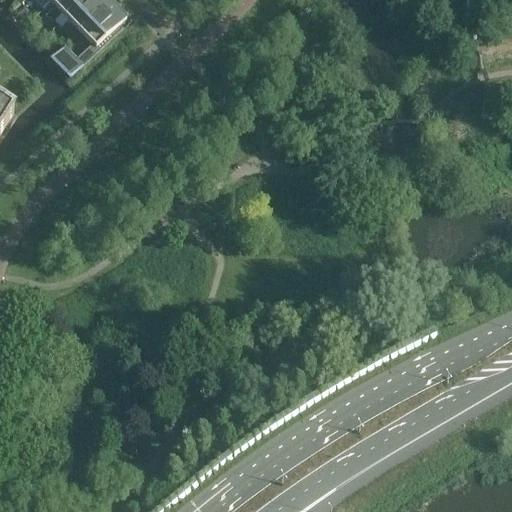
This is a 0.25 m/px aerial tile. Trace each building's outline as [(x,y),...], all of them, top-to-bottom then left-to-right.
[(50,5),(55,0),(31,0),(43,12),(50,5)] [(58,27),(85,0),(55,0),(50,5),(62,17),(55,24),(58,27)] [(79,35),(109,6),(103,0),(85,0),(58,27),(61,30),(68,23),(79,35)] [(69,83),(122,32),(118,28),(124,22),(109,6),(79,35),(92,48),(76,63),(64,51),(65,50),(64,49),(50,63),(69,83)] [(0,138),(13,118),(5,113),(4,113),(0,109),(0,138)] [(17,319),(21,308),(21,307),(20,307),(11,304),(10,305),(7,316),(7,317),(8,317),(17,320),(17,319)]
